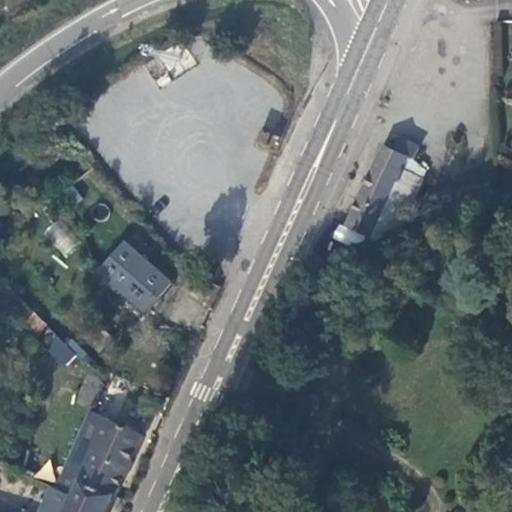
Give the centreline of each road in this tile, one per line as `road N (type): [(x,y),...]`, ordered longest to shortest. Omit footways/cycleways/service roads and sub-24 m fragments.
road 1 (secondary): [(362,69),(210,380),(155,511)]
road 2 (trunk): [(0,93),(48,54),(141,0)]
